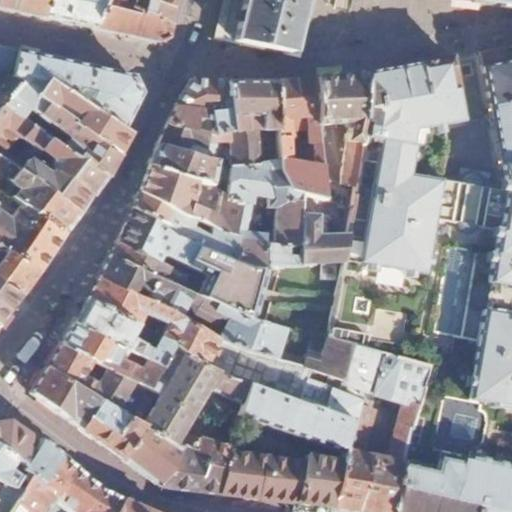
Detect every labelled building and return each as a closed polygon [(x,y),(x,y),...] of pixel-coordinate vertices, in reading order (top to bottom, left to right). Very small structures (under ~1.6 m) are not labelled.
[(0,0),(0,6),(40,16),(45,0),(0,0)] [(45,0),(40,16),(91,27),(103,0),(45,0)] [(103,0),(91,27),(157,42),(162,39),(166,25),(127,3),(122,0),(103,0)] [(128,0),(127,3),(166,25),(172,0),(128,0)] [(224,0),(220,17),(215,40),(294,56),(294,55),(304,20),(309,0),(224,0)] [(351,207),(346,237),(340,274),(339,276),(336,289),(334,299),(332,304),(322,342),(348,349),(426,363),(397,466),(387,511),(511,511),(511,45),(481,51),(500,157),(504,184),(507,185),(507,189),(505,195),(486,191),(451,183),(438,180),(447,143),(444,124),(462,120),(452,57),(380,68),(365,71),(362,136),(351,207)] [(0,73),(17,51),(0,46),(0,73)] [(197,50),(196,60),(224,62),(224,52),(197,50)] [(10,76),(17,51),(0,73),(0,122),(10,129),(18,119),(27,109),(34,100),(10,76)] [(17,51),(10,76),(34,100),(45,87),(120,127),(139,91),(131,76),(17,51)] [(361,72),(314,73),(315,102),(317,125),(346,126),(338,181),(320,178),(320,200),(351,207),(362,136),(365,71),(361,72)] [(318,155),(317,125),(315,102),(314,73),(272,75),(274,131),(275,159),(276,189),(299,195),(320,200),(320,178),(320,176),(318,155)] [(272,75),(224,79),(224,106),(224,129),(225,129),(256,130),(274,131),(272,75)] [(224,79),(188,81),(173,107),(224,106),(224,79)] [(45,87),(34,100),(70,125),(114,155),(129,132),(120,127),(45,87)] [(27,109),(66,138),(59,148),(74,159),(76,155),(103,173),(114,155),(70,125),(34,100),(27,109)] [(224,106),(173,107),(162,126),(210,128),(224,129),(224,106)] [(27,109),(18,119),(59,148),(66,138),(27,109)] [(31,144),(50,157),(50,170),(88,195),(103,173),(76,155),(74,159),(59,148),(18,119),(10,129),(14,132),(31,144)] [(210,128),(162,126),(153,146),(207,159),(208,149),(210,128)] [(256,130),(225,129),(225,163),(227,163),(226,164),(254,163),(256,130)] [(14,132),(10,139),(27,150),(31,144),(14,132)] [(207,159),(153,146),(143,168),(207,185),(212,160),(207,159)] [(220,150),(208,149),(207,159),(212,160),(218,161),(220,150)] [(326,156),(318,155),(320,176),(326,175),(326,156)] [(219,237),(202,229),(179,217),(132,194),(125,211),(235,263),(265,266),(340,274),(346,237),(308,239),(308,225),(297,225),(298,218),(299,195),(276,189),(275,159),(254,163),(226,164),(220,192),(219,196),(236,203),(219,237)] [(24,160),(14,174),(73,216),(88,195),(50,170),(44,178),(39,175),(41,171),(24,160)] [(218,161),(212,160),(207,185),(215,187),(220,192),(226,164),(227,163),(225,163),(218,161)] [(13,191),(7,200),(15,207),(59,236),(73,216),(14,174),(0,163),(0,193),(2,195),(8,186),(13,191)] [(207,185),(143,168),(142,171),(137,181),(132,194),(179,217),(191,195),(214,206),(219,196),(220,192),(215,187),(207,185)] [(219,196),(214,206),(202,229),(219,237),(236,203),(219,196)] [(0,248),(34,273),(59,236),(15,207),(5,221),(0,217),(0,248)] [(118,228),(114,236),(111,245),(155,265),(157,260),(158,256),(180,266),(182,264),(205,275),(203,281),(202,286),(198,284),(194,293),(189,302),(192,304),(250,323),(258,294),(265,266),(235,263),(125,211),(118,228)] [(111,245),(104,257),(175,295),(179,286),(183,278),(155,265),(111,245)] [(0,304),(8,310),(34,273),(0,248),(0,304)] [(104,257),(93,279),(178,322),(186,307),(222,327),(215,342),(271,362),(282,332),(250,323),(192,304),(189,302),(175,295),(104,257)] [(198,284),(183,278),(179,286),(194,293),(198,284)] [(93,279),(83,296),(142,329),(151,314),(168,324),(159,339),(163,343),(174,349),(182,355),(209,373),(200,390),(238,410),(243,391),(295,411),(306,382),(308,376),(299,372),(271,362),(215,342),(178,322),(93,279)] [(83,296),(68,323),(157,377),(174,349),(163,343),(159,339),(150,354),(133,344),(142,329),(83,296)] [(168,324),(151,314),(142,329),(159,339),(168,324)] [(68,323),(55,346),(96,375),(149,410),(165,382),(157,377),(68,323)] [(159,339),(142,329),(133,344),(150,354),(159,339)] [(317,364),(303,360),(299,372),(308,376),(337,386),(348,349),(322,342),(317,364)] [(55,346),(26,396),(119,462),(139,428),(149,410),(96,375),(55,346)] [(182,355),(174,349),(157,377),(165,382),(182,355)] [(345,431),(335,457),(324,511),(387,511),(397,466),(426,363),(348,349),(337,386),(400,407),(383,461),(358,456),(373,412),(357,408),(357,403),(328,395),(329,390),(306,382),(295,411),(345,431)] [(182,355),(165,382),(149,410),(139,428),(170,444),(177,433),(200,390),(209,373),(182,355)] [(243,456),(227,453),(215,499),(229,502),(271,511),(324,511),(335,457),(345,431),(295,411),(243,391),(238,410),(236,419),(300,444),(295,463),(243,456)] [(6,421),(0,421),(0,445),(22,461),(37,439),(28,439),(6,421)] [(170,444),(139,428),(119,462),(156,489),(177,447),(170,444)] [(22,461),(15,471),(12,477),(3,490),(13,497),(6,506),(15,511),(23,511),(59,458),(37,439),(22,461)] [(188,450),(177,447),(156,489),(159,490),(215,499),(227,453),(228,451),(194,439),(188,450)] [(22,461),(0,445),(0,488),(3,490),(12,477),(2,470),(6,465),(15,471),(22,461)] [(95,488),(59,458),(23,511),(111,511),(120,500),(95,488)] [(3,490),(0,488),(0,511),(1,511),(6,506),(13,497),(3,490)] [(145,511),(120,500),(111,511),(145,511)]
